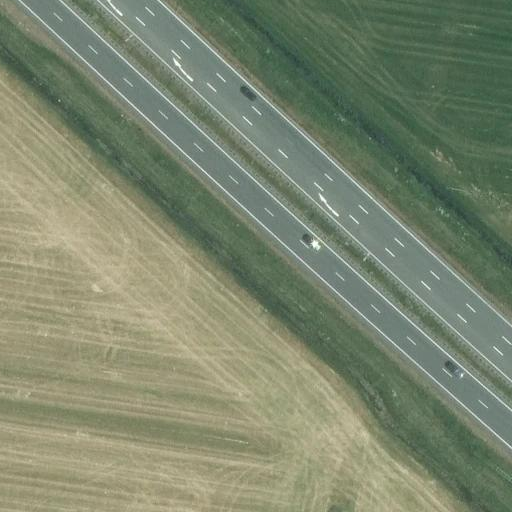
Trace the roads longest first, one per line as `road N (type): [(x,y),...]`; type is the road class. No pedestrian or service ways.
road 1 (trunk): [(39,0),(511,431)]
road 2 (trunk): [(511,354),(372,234),(131,0)]
